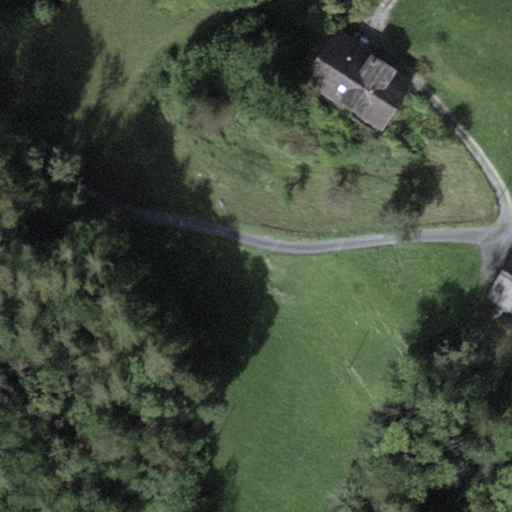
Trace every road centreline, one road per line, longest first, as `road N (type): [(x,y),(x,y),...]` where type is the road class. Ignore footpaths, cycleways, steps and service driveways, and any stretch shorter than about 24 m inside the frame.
road 1 (track): [(506,228),(278,247),(101,206),(0,131)]
road 2 (track): [(506,228),(508,206),(494,174),(381,39),(376,24),(390,0)]
